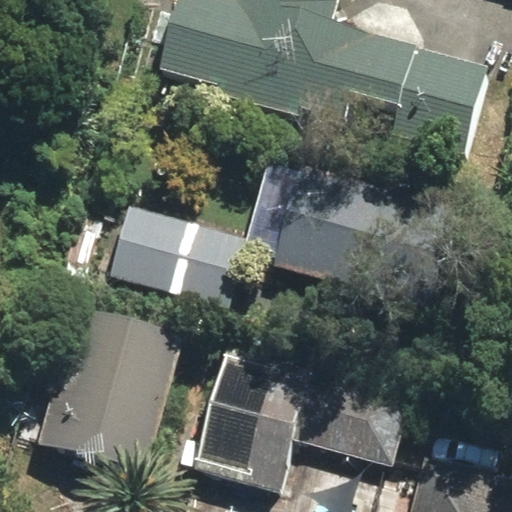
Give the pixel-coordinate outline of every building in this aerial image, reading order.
[(174,0),(156,48),(151,87),(209,102),(206,110),(293,134),(296,125),(461,166),(480,79),(326,42),(332,13),(324,0),(228,0),(226,13),(176,0),(174,0)] [(267,274),(265,284),(377,314),(404,218),(261,179),(237,266),(267,274)] [(238,249),(124,220),(105,293),(218,323),(238,249)] [(108,242),(73,231),(56,286),(91,297),(108,242)] [(178,354),(75,324),(35,461),(138,491),(178,354)] [(388,478),(405,406),(217,360),(185,487),(269,508),(283,452),(388,478)] [(511,511),(511,496),(419,472),(407,511),(511,511)]
